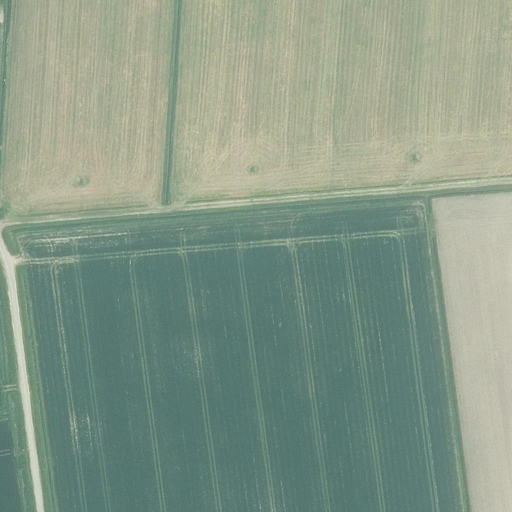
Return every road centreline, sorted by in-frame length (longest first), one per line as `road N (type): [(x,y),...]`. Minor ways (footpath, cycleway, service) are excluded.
road 1 (track): [(0,223),(511,180)]
road 2 (unclassified): [(40,511),(0,245)]
